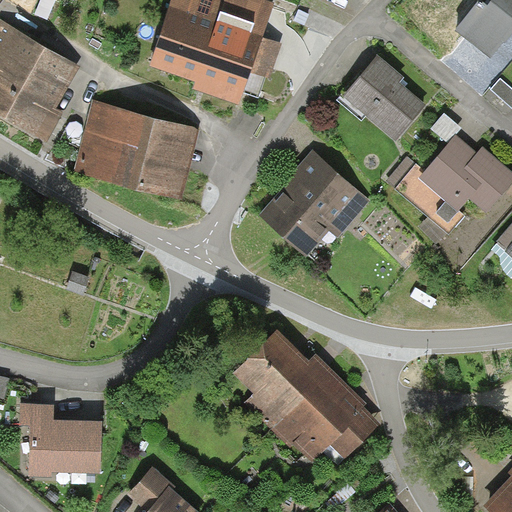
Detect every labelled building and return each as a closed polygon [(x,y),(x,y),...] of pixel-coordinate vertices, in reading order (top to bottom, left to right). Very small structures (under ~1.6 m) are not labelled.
[(271,12),(235,0),(172,0),(150,68),(196,83),(192,93),(201,96),(239,108),(251,73),(262,40),(271,12)] [(492,60),(511,33),(511,0),(492,0),(487,6),(481,1),(456,32),(478,49),(492,60)] [(80,68),(0,21),(0,22),(0,115),(46,142),(63,114),(56,109),(80,68)] [(281,46),(262,40),(251,73),(269,79),(281,46)] [(404,78),(379,57),(364,75),(344,98),(397,143),(428,107),(400,83),(404,78)] [(511,88),(502,79),(492,90),(511,108),(511,88)] [(93,100),(74,173),(181,200),(200,130),(93,100)] [(462,129),(445,114),(411,152),(429,167),(457,135),(462,129)] [(475,152),(457,135),(429,167),(425,171),(419,178),(459,213),(461,212),(470,201),(487,215),(511,183),(511,172),(483,148),(478,154),(475,152)] [(370,201),(312,151),(284,183),(286,184),(282,189),(259,216),(308,258),(331,233),(337,239),(370,201)] [(466,217),(461,212),(459,213),(419,178),(425,171),(409,157),(387,182),(451,234),(466,217)] [(511,244),(511,226),(497,244),(506,252),(511,244)] [(73,273),(68,288),(83,293),(89,278),(73,273)] [(295,348),(278,331),(234,375),(254,395),(246,403),(291,449),(295,445),(313,464),(331,445),(346,460),(381,425),(363,408),(366,404),(316,355),(309,362),(295,348)] [(10,379),(0,376),(0,398),(5,400),(10,379)] [(55,399),(22,398),(21,427),(31,427),(29,478),(52,479),(52,473),(101,474),(103,423),(72,422),(54,422),(55,399)] [(148,511),(169,488),(173,491),(177,488),(154,468),(129,496),(147,511),(148,511)] [(487,511),(511,511),(511,469),(508,474),(511,476),(509,479),(483,508),(487,511)] [(197,511),(173,491),(169,488),(148,511),(197,511)]
